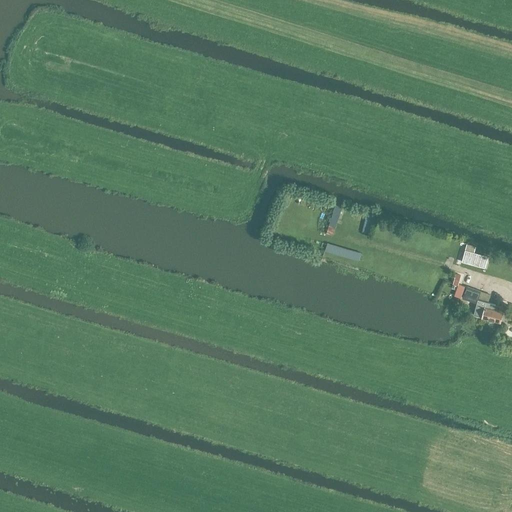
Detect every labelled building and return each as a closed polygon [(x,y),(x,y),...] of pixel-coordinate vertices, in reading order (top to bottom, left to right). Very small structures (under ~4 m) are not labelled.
[(336,205),(327,233),(334,235),(342,206),(336,205)] [(368,213),(363,232),(370,234),(374,215),(368,213)] [(327,244),(325,251),(359,260),(361,253),(327,244)] [(471,264),(483,267),(488,250),(467,244),(465,250),(474,253),(471,264)] [(477,303),(474,315),(500,322),(503,312),(494,309),(496,305),(498,306),(498,305),(477,299),(480,291),(467,287),(463,298),(477,303)] [(481,291),(479,298),(488,301),(491,294),(481,291)]
